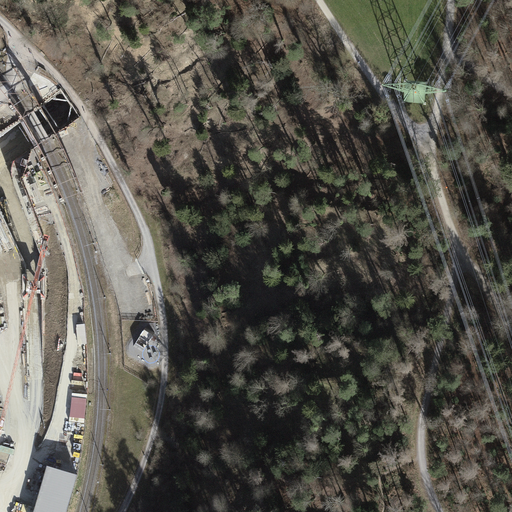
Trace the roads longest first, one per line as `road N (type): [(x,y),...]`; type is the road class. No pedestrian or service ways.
road 1 (track): [(0,18),(80,104),(141,220),(151,258),(164,333),(163,393),(121,511)]
road 2 (track): [(1,511),(28,367),(0,243)]
road 3 (track): [(456,242),(455,285),(424,404),(420,458)]
road 4 (track): [(428,139),(394,108),(318,0)]
road 5 (track): [(450,221),(511,325)]
